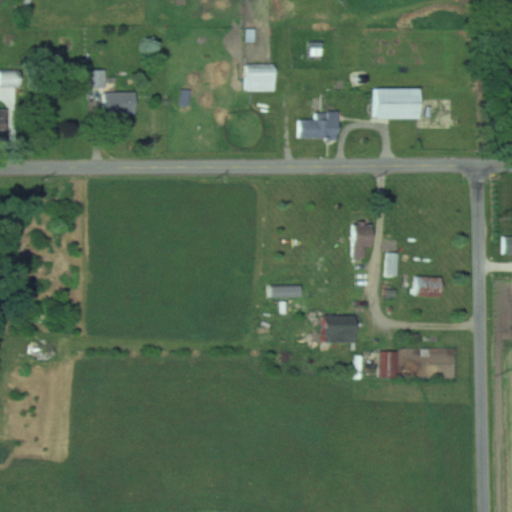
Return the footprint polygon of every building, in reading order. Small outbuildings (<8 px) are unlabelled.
[(271,64),(244,64),(244,91),(271,91),(271,64)] [(0,86),(16,87),(16,70),(0,70),(0,86)] [(103,70),(84,70),(84,87),(103,87),(103,70)] [(416,88),(372,88),(372,118),(416,118),(416,88)] [(101,115),(134,115),(134,91),(101,91),(101,115)] [(336,115),(296,115),(296,138),(336,138),(336,115)] [(366,257),(366,233),(350,233),(350,257),(366,257)] [(500,254),(511,254),(511,236),(500,237),(500,254)] [(439,297),(439,278),(413,278),(413,297),(439,297)] [(278,299),(290,299),(290,285),(278,285),(278,299)] [(351,343),(351,316),(318,316),(318,343),(351,343)] [(395,352),(376,352),(376,378),(395,378),(395,352)]
